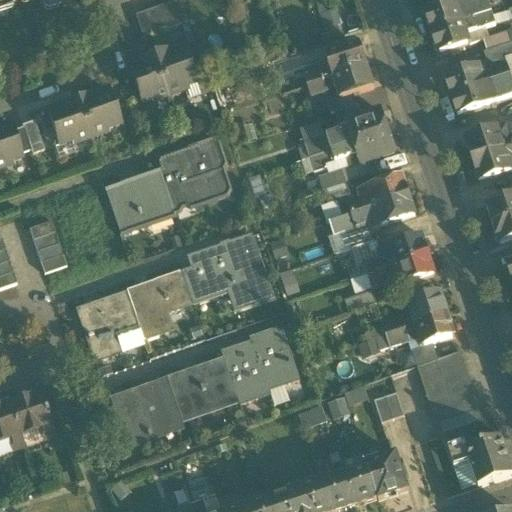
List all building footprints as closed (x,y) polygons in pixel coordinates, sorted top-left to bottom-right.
[(0,0),(0,8),(1,4),(10,1),(9,0),(0,0)] [(477,0),(471,2),(456,7),(463,27),(492,17),(488,7),(486,0),(477,0)] [(181,2),(170,6),(178,28),(189,25),(181,2)] [(43,6),(39,7),(41,12),(53,7),(51,6),(52,6),(48,3),(43,5),(43,6)] [(170,6),(159,10),(166,32),(178,28),(170,6)] [(431,37),(463,27),(456,7),(424,17),(431,37)] [(159,10),(147,14),(155,36),(166,32),(159,10)] [(337,12),(319,17),(324,34),(342,28),(337,12)] [(492,17),(495,29),(511,23),(511,19),(509,12),(492,17)] [(147,14),(136,17),(144,40),(155,36),(147,14)] [(492,17),(463,27),(466,37),(474,34),(475,38),(487,34),(496,31),(495,29),(492,17)] [(125,21),(113,25),(121,48),(133,44),(125,21)] [(469,48),(466,37),(463,27),(431,37),(439,61),(470,51),(469,48)] [(485,67),(488,77),(506,71),(505,66),(511,64),(511,33),(490,41),(483,43),(487,55),(481,57),(484,67),(485,67)] [(483,43),(490,41),(487,34),(475,38),(474,34),(466,37),(469,48),(483,43)] [(306,77),(310,89),(366,71),(359,50),(327,60),(329,67),(319,70),(319,73),(306,77)] [(167,53),(156,57),(170,99),(187,93),(186,90),(198,86),(186,51),(169,57),(167,53)] [(153,105),(170,99),(156,57),(144,61),(146,65),(129,71),(141,106),(152,102),(153,105)] [(451,100),(492,87),(488,77),(485,67),(484,67),(444,80),(451,100)] [(373,92),(366,71),(310,89),(313,100),(327,95),(328,93),(328,91),(337,89),(341,102),(352,99),(373,92)] [(506,71),(488,77),(492,87),(510,81),(506,71)] [(511,88),(510,81),(492,87),(498,109),(511,104),(511,88)] [(186,90),(187,93),(191,104),(214,96),(209,82),(198,86),(186,90)] [(458,122),(498,109),(492,87),(451,100),(458,122)] [(88,97),(76,102),(89,141),(108,135),(107,132),(119,128),(107,93),(89,99),(88,97)] [(332,117),(336,116),(356,110),(352,99),(341,102),(328,106),(332,117)] [(74,146),(89,141),(76,102),(63,106),(64,108),(46,114),(58,149),(70,145),(71,148),(74,146)] [(359,109),(356,110),(336,116),(340,128),(349,125),(349,124),(363,120),(359,109)] [(307,151),(310,161),(388,136),(381,114),(363,120),(349,124),(349,125),(353,137),(344,140),(343,135),(325,141),(306,147),(307,151)] [(21,128),(22,131),(30,153),(32,158),(43,154),(33,124),(21,128)] [(301,132),(306,147),(325,141),(320,125),(301,132)] [(0,171),(10,168),(9,165),(20,161),(19,157),(11,135),(8,126),(0,129),(0,171)] [(19,157),(30,153),(22,131),(11,135),(19,157)] [(466,144),(472,163),(511,151),(509,142),(505,131),(466,144)] [(395,157),(388,136),(310,161),(315,175),(328,171),(337,164),(350,160),(351,159),(351,158),(358,156),(362,167),(362,168),(395,157)] [(158,169),(160,175),(172,209),(176,208),(196,201),(197,205),(203,208),(228,200),(230,194),(223,174),(226,168),(218,146),(213,143),(197,149),(198,150),(161,163),(158,169)] [(78,156),(74,146),(71,148),(70,145),(58,149),(54,150),(58,163),(78,156)] [(301,153),(304,163),(310,161),(307,151),(301,153)] [(479,183),(511,172),(511,151),(472,163),(479,183)] [(329,177),(343,173),(353,169),(350,160),(337,164),(328,171),(329,177)] [(343,173),(347,186),(366,180),(362,168),(362,167),(353,169),(343,173)] [(320,180),(324,193),(347,186),(343,173),(329,177),(320,180)] [(173,213),(172,209),(160,175),(138,183),(138,185),(121,190),(121,188),(103,193),(119,239),(147,229),(145,223),(173,213)] [(338,203),(344,220),(409,199),(403,180),(359,194),(361,200),(349,204),(348,200),(338,203)] [(351,199),(347,186),(324,193),(329,207),(338,203),(348,200),(351,199)] [(493,227),(511,220),(511,198),(486,207),(493,227)] [(416,218),(409,199),(344,220),(331,225),(335,238),(346,234),(371,226),(373,232),(416,218)] [(338,203),(329,207),(321,209),(326,226),(331,225),(344,220),(338,203)] [(172,209),(173,213),(175,218),(181,216),(176,208),(172,209)] [(511,240),(511,220),(493,227),(498,245),(511,240)] [(28,232),(32,244),(54,236),(50,225),(28,232)] [(346,234),(352,252),(377,244),(373,232),(371,226),(346,234)] [(346,234),(335,238),(328,240),(334,258),(352,252),(346,234)] [(32,244),(36,255),(58,247),(54,236),(32,244)] [(365,265),(369,278),(428,258),(422,239),(380,253),(382,259),(365,265)] [(233,290),(239,308),(270,297),(251,241),(232,247),(232,249),(221,252),(220,251),(190,261),(194,273),(203,300),(221,294),(220,289),(231,285),(233,290)] [(284,241),(270,246),(276,263),(290,259),(284,241)] [(380,253),(377,244),(352,252),(357,266),(357,268),(365,265),(382,259),(380,253)] [(36,255),(40,266),(62,259),(58,247),(36,255)] [(0,254),(0,267),(8,265),(4,253),(0,254)] [(434,277),(428,258),(369,278),(373,290),(389,285),(399,281),(401,288),(434,277)] [(66,270),(62,259),(40,266),(44,278),(66,270)] [(0,279),(12,276),(8,265),(0,267),(0,279)] [(357,268),(357,266),(346,269),(351,284),(369,278),(365,265),(357,268)] [(301,295),(293,271),(280,276),(288,300),(301,295)] [(191,303),(192,304),(203,300),(194,273),(182,277),(191,303)] [(0,292),(16,287),(12,276),(0,279),(0,292)] [(182,277),(125,296),(137,329),(142,343),(162,336),(156,320),(193,307),(192,304),(191,303),(182,277)] [(369,278),(351,284),(355,296),(373,290),(369,278)] [(391,291),(401,288),(399,281),(389,285),(391,291)] [(220,289),(221,294),(233,290),(231,285),(220,289)] [(346,302),(350,316),(377,307),(373,294),(346,302)] [(93,365),(114,358),(107,339),(137,329),(125,296),(76,313),(93,365)] [(404,325),(407,332),(448,319),(441,298),(409,308),(413,322),(404,325)] [(455,339),(448,319),(407,332),(387,339),(391,350),(408,344),(410,342),(409,340),(418,337),(422,350),(433,346),(455,339)] [(384,328),(387,339),(407,332),(404,325),(404,323),(401,322),(384,328)] [(293,328),(282,332),(287,348),(298,344),(293,328)] [(142,343),(137,329),(107,339),(114,358),(119,356),(119,355),(137,349),(137,348),(136,345),(142,343)] [(222,356),(225,364),(237,398),(239,406),(240,409),(271,399),(270,395),(285,389),(299,384),(287,348),(282,332),(281,332),(251,342),(252,346),(222,356)] [(391,350),(387,339),(377,342),(380,353),(391,350)] [(382,357),(380,353),(377,342),(357,348),(362,363),(382,357)] [(410,354),(416,371),(439,363),(433,346),(422,350),(410,354)] [(460,355),(439,363),(416,371),(437,428),(439,427),(480,412),(460,355)] [(209,408),(237,398),(225,364),(196,373),(197,376),(187,379),(187,377),(168,383),(170,388),(182,426),(211,415),(209,408)] [(168,383),(141,393),(142,398),(170,388),(168,383)] [(149,437),(182,426),(170,388),(142,398),(141,393),(111,403),(128,451),(147,444),(148,446),(152,445),(149,437)] [(270,395),(271,399),(275,410),(291,405),(285,389),(270,395)] [(346,401),(349,411),(369,404),(364,390),(344,396),(346,401)] [(39,394),(8,405),(20,439),(51,428),(39,394)] [(375,405),(382,427),(405,420),(397,397),(375,405)] [(209,408),(211,415),(239,406),(237,398),(209,408)] [(349,411),(346,401),(328,407),(334,424),(352,418),(349,411)] [(8,405),(0,407),(0,445),(20,439),(8,405)] [(323,411),(299,420),(304,434),(328,426),(323,411)] [(439,427),(443,438),(485,425),(480,412),(439,427)] [(478,488),(479,490),(511,479),(511,474),(494,421),(485,425),(443,438),(454,471),(471,465),(478,488)] [(149,437),(152,445),(185,433),(182,426),(149,437)] [(341,465),(345,477),(369,469),(368,467),(365,457),(341,465)] [(368,467),(369,469),(379,502),(380,503),(408,494),(396,458),(368,467)] [(471,465),(454,471),(461,494),(478,488),(471,465)] [(356,510),(379,502),(369,469),(345,477),(356,510)] [(329,511),(348,511),(356,510),(345,477),(321,485),(329,511)] [(131,496),(121,484),(111,492),(120,504),(131,496)] [(329,511),(321,485),(272,502),(275,511),(329,511)] [(217,502),(220,511),(239,511),(245,510),(239,495),(217,502)] [(219,511),(216,500),(204,504),(206,511),(219,511)] [(275,511),(272,502),(245,510),(239,511),(275,511)]
